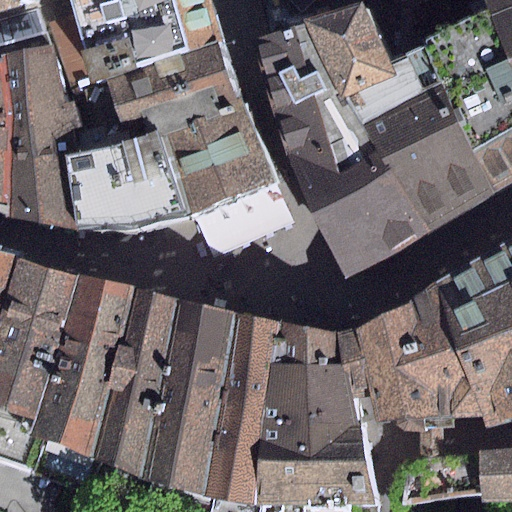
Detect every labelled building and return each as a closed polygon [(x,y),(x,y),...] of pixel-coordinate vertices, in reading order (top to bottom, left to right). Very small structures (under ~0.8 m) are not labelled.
[(0,0),(0,8),(26,0),(41,0),(73,87),(221,40),(210,0),(0,0)] [(511,184),(511,0),(480,0),(485,11),(420,42),(423,48),(493,195),(511,184)] [(428,232),(493,195),(423,48),(392,62),(361,6),(301,25),(428,232)] [(341,278),(428,232),(301,25),(251,42),(284,155),(341,278)] [(161,134),(187,218),(279,180),(221,40),(73,87),(85,129),(105,125),(110,147),(161,134)] [(2,59),(8,217),(76,229),(64,156),(64,135),(62,104),(51,44),(1,54),(2,59)] [(0,214),(8,217),(2,59),(0,58),(0,214)] [(64,156),(76,229),(187,218),(161,134),(110,147),(105,125),(64,135),(64,156)] [(511,238),(435,285),(480,416),(483,427),(511,419),(511,238)] [(0,304),(13,257),(0,253),(0,304)] [(79,278),(13,257),(0,304),(0,458),(33,469),(44,442),(29,436),(34,422),(79,278)] [(44,442),(143,478),(179,304),(79,278),(34,422),(29,436),(44,442)] [(435,285),(381,316),(410,431),(420,432),(424,451),(443,447),(442,425),(480,416),(435,285)] [(239,313),(179,304),(143,478),(142,484),(203,498),(239,313)] [(277,323),(239,313),(203,498),(214,500),(211,511),(262,511),(264,505),(255,505),(277,323)] [(370,322),(344,334),(364,430),(395,429),(410,431),(381,316),(370,322)] [(344,334),(277,323),(255,505),(264,505),(262,511),(306,511),(306,506),(378,508),(364,430),(344,334)] [(511,454),(476,457),(480,498),(511,496),(511,454)] [(405,504),(426,505),(480,498),(476,457),(417,463),(405,504)]
